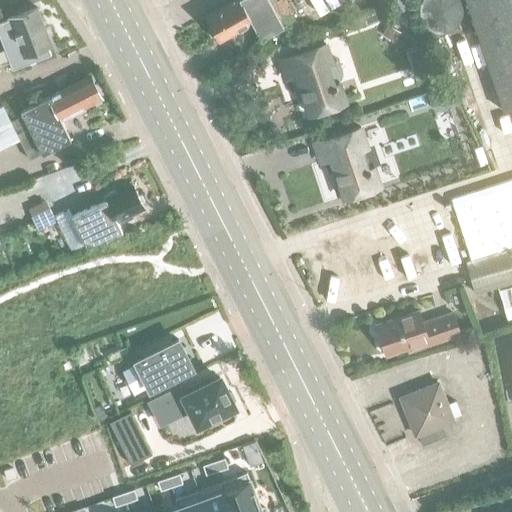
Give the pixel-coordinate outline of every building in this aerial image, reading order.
[(303,34),(290,10),(292,8),(287,0),(231,0),(206,14),(220,40),(252,22),(260,37),(283,24),(291,39),(303,34)] [(398,12),(407,8),(402,0),(394,0),(392,1),(398,12)] [(511,0),(467,0),(503,109),(511,106),(511,0)] [(37,6),(0,20),(0,35),(13,68),(51,53),(48,45),(51,44),(37,6)] [(390,24),(386,31),(397,38),(401,31),(390,24)] [(339,58),(335,60),(328,41),(278,58),(285,78),(296,74),(309,113),(348,100),(341,78),(343,74),(343,70),(339,58)] [(63,116),(102,97),(90,74),(49,94),(20,109),(22,113),(11,119),(3,103),(0,104),(0,147),(19,138),(29,158),(42,152),(71,138),(60,116),(62,115),(63,116)] [(454,81),(430,89),(435,104),(459,96),(454,81)] [(364,147),(370,145),(364,125),(313,141),(320,161),(331,158),(344,196),(383,183),(377,164),(370,166),(364,147)] [(511,177),(450,197),(451,198),(470,257),(511,243),(511,177)] [(86,245),(87,245),(105,236),(106,238),(122,230),(117,220),(145,205),(133,183),(118,191),(116,187),(103,194),(105,199),(72,216),(79,231),(86,245)] [(28,209),(36,228),(51,222),(44,203),(28,209)] [(475,292),(511,280),(511,246),(465,260),(466,261),(472,282),(475,292)] [(511,285),(499,289),(508,321),(511,319),(511,285)] [(430,343),(460,333),(452,312),(423,322),(419,310),(377,324),(381,338),(379,341),(381,348),(385,349),(386,353),(406,346),(408,351),(430,344),(430,343)] [(137,363),(123,370),(135,394),(149,386),(153,394),(192,374),(189,367),(192,365),(179,338),(136,360),(137,363)] [(168,388),(151,396),(162,419),(186,407),(194,425),(217,413),(221,420),(226,422),(234,418),(236,413),(232,406),(234,404),(233,401),(235,397),(232,391),(227,390),(220,375),(214,378),(212,373),(192,383),(195,388),(184,393),(182,389),(178,382),(168,388)] [(416,434),(453,419),(438,382),(401,397),(416,434)] [(26,385),(5,393),(9,404),(0,407),(0,442),(48,425),(37,394),(31,397),(26,385)] [(100,403),(93,407),(99,420),(107,417),(100,403)] [(132,410),(109,421),(128,458),(132,465),(154,454),(134,414),(132,410)] [(254,441),(243,445),(250,464),(261,459),(254,441)] [(224,456),(213,460),(217,469),(228,466),(224,456)] [(213,460),(202,464),(206,473),(217,469),(213,460)] [(261,511),(246,471),(220,480),(231,511),(261,511)] [(179,472),(168,476),(171,485),(182,481),(179,472)] [(168,476),(157,480),(160,489),(171,485),(168,476)] [(199,488),(198,488),(206,511),(231,511),(220,480),(219,480),(221,485),(200,492),(199,488)] [(134,488),(122,492),(126,501),(137,497),(134,488)] [(206,511),(198,488),(175,496),(180,511),(206,511)] [(122,492),(112,495),(115,505),(126,501),(122,492)] [(177,506),(160,511),(180,511),(175,496),(174,497),(177,506)]
